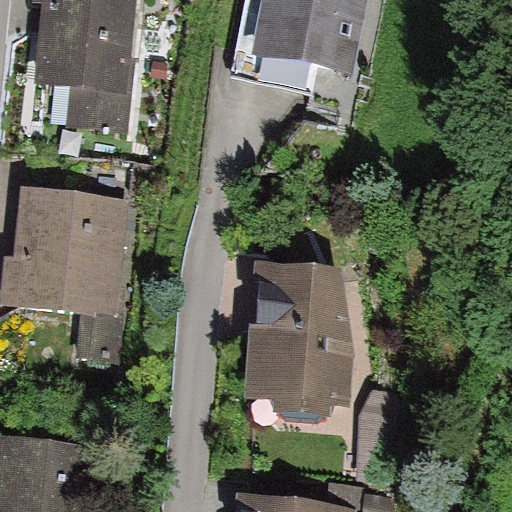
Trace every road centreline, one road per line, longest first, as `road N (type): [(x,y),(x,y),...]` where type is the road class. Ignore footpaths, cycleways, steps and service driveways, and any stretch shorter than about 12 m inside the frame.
road 1 (residential): [(180,511),(193,293),(231,128)]
road 2 (track): [(467,511),(494,381),(511,348)]
